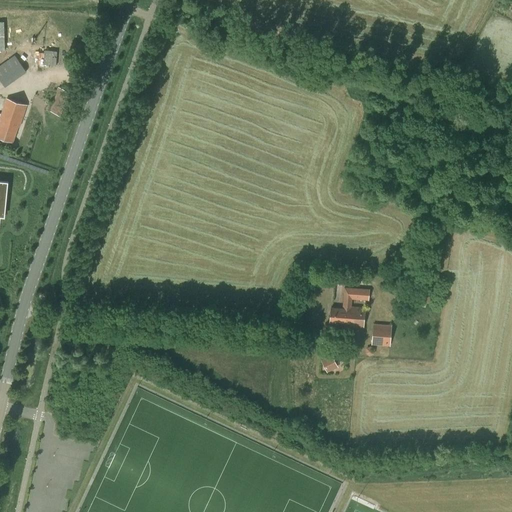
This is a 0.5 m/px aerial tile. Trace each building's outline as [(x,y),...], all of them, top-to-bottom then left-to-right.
[(13,20),(13,40),(58,40),(58,20),(13,20)] [(0,65),(0,80),(5,88),(27,72),(15,56),(0,65)] [(58,87),(50,112),(70,119),(78,94),(58,87)] [(0,117),(0,120),(1,121),(0,122),(0,137),(13,142),(18,126),(20,127),(27,105),(6,99),(0,117)] [(425,264),(433,266),(445,216),(437,214),(425,264)] [(418,301),(429,303),(433,282),(423,280),(418,301)] [(344,327),(364,328),(365,308),(352,307),(352,300),(368,301),(370,289),(344,287),(342,309),(331,308),(330,323),(345,324),(344,327)] [(371,345),(390,346),(392,325),(373,323),(371,345)] [(332,355),(321,360),(327,373),(338,367),(332,355)]
